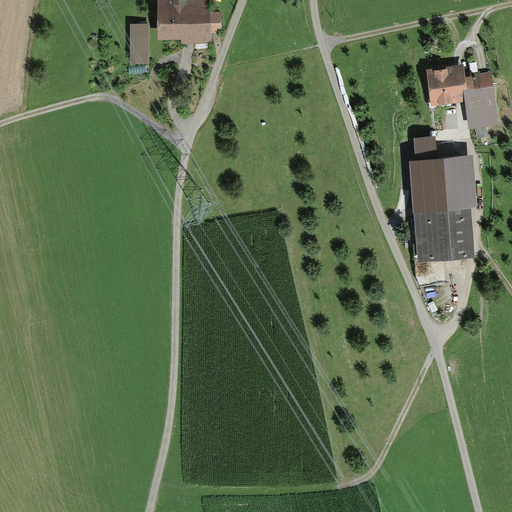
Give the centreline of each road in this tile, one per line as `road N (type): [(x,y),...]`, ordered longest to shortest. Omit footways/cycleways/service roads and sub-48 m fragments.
road 1 (residential): [(313,0),(370,189),(435,347),(477,511)]
road 2 (residential): [(149,511),(172,398),(180,178),(243,0)]
road 3 (track): [(185,61),(164,62),(134,88),(0,126)]
road 4 (track): [(511,4),(321,44)]
road 5 (track): [(333,487),(376,467),(435,347)]
road 6 (track): [(106,95),(188,142),(173,110),(185,61)]
